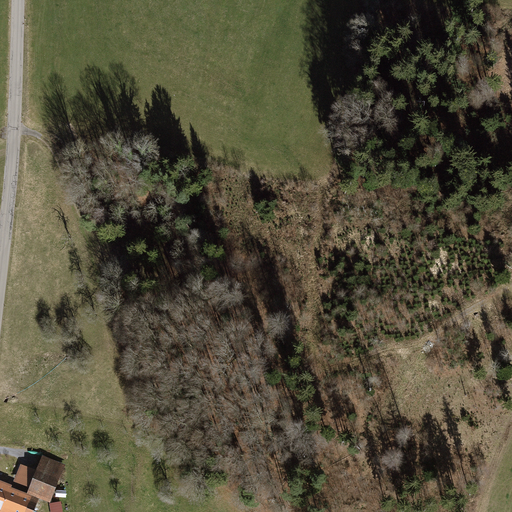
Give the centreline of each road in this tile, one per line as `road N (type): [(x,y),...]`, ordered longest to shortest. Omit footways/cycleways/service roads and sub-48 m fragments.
road 1 (tertiary): [(18,0),(0,289)]
road 2 (track): [(511,292),(479,304),(425,346),(353,362)]
road 3 (track): [(15,128),(50,145),(85,225)]
